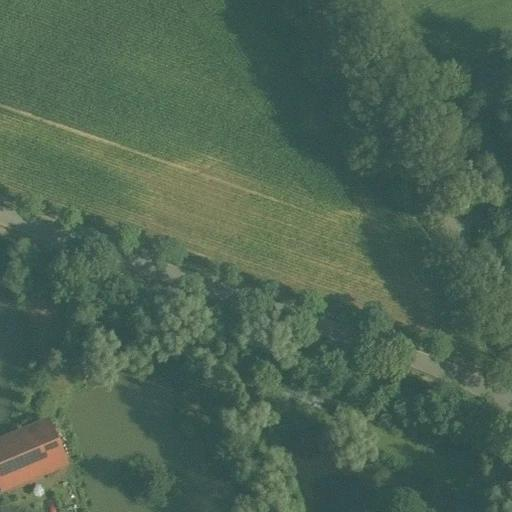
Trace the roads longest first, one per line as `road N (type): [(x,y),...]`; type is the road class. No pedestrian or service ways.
road 1 (tertiary): [(0,214),(471,378),(511,403)]
road 2 (unclassified): [(511,327),(304,0)]
